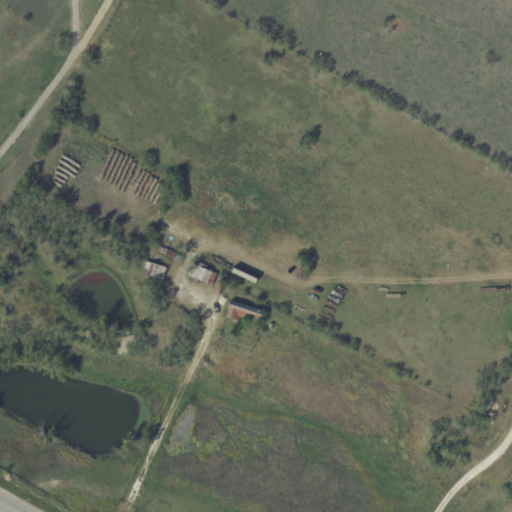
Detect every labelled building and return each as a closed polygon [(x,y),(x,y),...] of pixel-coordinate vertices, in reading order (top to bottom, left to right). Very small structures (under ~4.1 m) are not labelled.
[(160,248),(166,251),(166,250),(181,257),(178,263),(157,253),(160,248)] [(145,263),(165,269),(162,281),(141,275),(145,263)] [(192,265),(216,275),(211,287),(187,276),(192,265)] [(236,273),(246,277),(244,282),(234,277),(236,273)] [(248,317),(235,313),(232,321),(224,319),(229,302),(262,312),(260,321),(248,317)]
